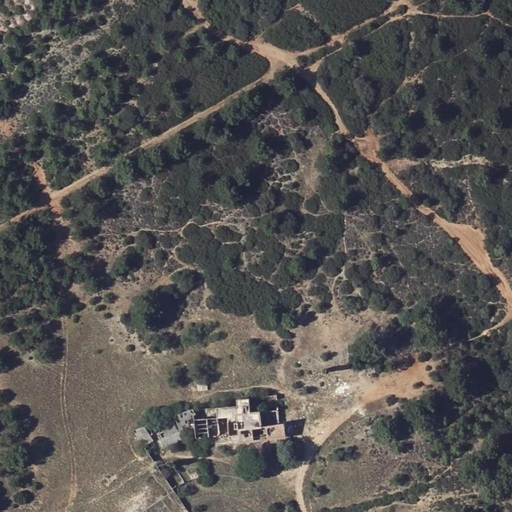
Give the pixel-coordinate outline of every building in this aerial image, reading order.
[(234,415),(236,442),(245,441),(245,448),(295,445),(293,425),(281,425),(279,400),(251,401),(252,413),(234,415)] [(234,415),(234,408),(220,408),(221,416),(180,422),(180,417),(154,419),(156,437),(202,434),(202,444),(236,442),(234,415)] [(145,425),(136,430),(144,444),(153,439),(145,425)] [(297,463),(291,468),(294,473),(300,468),(297,463)] [(125,478),(132,490),(144,483),(136,470),(125,478)] [(112,483),(103,488),(98,492),(107,505),(112,502),(121,496),(112,483)] [(306,490),(313,504),(325,498),(318,484),(306,490)]
